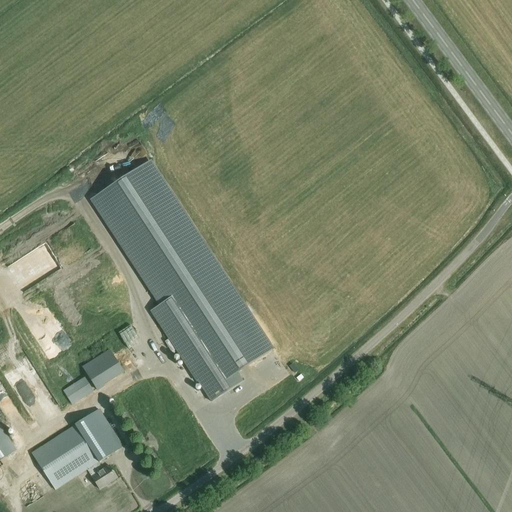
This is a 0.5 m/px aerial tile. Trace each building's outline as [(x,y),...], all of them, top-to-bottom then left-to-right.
[(237,374),(274,350),(259,327),(243,303),(151,162),(91,201),(160,306),(152,311),(211,402),(224,394),(242,382),(237,374)] [(124,371),(111,351),(84,368),(98,390),(105,386),(103,384),(124,371)] [(72,405),(94,391),(95,390),(93,386),(91,387),(85,377),(63,390),(72,405)] [(100,490),(118,478),(110,466),(101,471),(96,464),(100,461),(100,462),(124,447),(100,409),(76,425),(77,426),(33,453),(56,490),(88,470),(92,476),(92,477),(100,490)] [(0,460),(17,450),(0,424),(0,460)]
